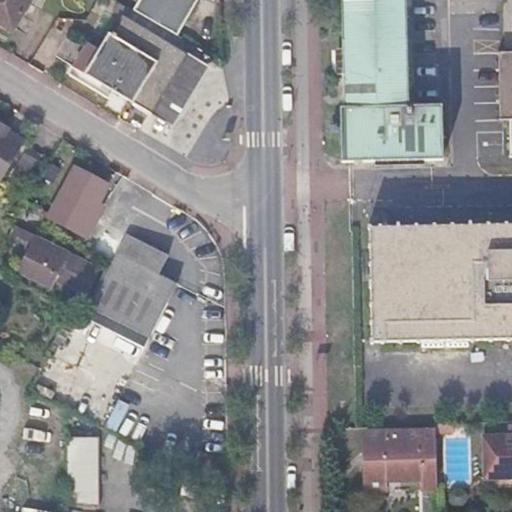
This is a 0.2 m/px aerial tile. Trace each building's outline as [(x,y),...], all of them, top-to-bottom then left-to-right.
[(31,0),(0,0),(0,24),(14,32),(31,0)] [(137,0),(141,2),(136,10),(177,34),(196,0),(137,0)] [(331,0),(336,160),(349,160),(433,158),(431,106),(399,105),(395,0),(331,0)] [(98,54),(88,48),(75,70),(147,112),(182,51),(177,48),(183,37),(177,34),(136,10),(129,7),(112,36),(109,34),(98,54)] [(207,66),(182,51),(147,112),(172,127),(207,66)] [(511,157),(511,52),(497,53),(499,120),(508,120),(509,158),(511,157)] [(0,174),(16,148),(3,141),(6,136),(0,132),(0,174)] [(108,186),(77,170),(52,217),(52,218),(82,234),(98,205),(108,186)] [(106,209),(98,205),(82,234),(91,239),(106,209)] [(511,226),(371,229),(373,345),(511,342),(511,226)] [(167,255),(128,235),(115,260),(174,290),(177,284),(158,274),(167,255)] [(67,256),(39,241),(20,274),(43,287),(51,273),(55,276),(53,281),(82,297),(95,274),(65,258),(67,256)] [(115,260),(113,265),(85,319),(144,348),(174,290),(115,260)] [(116,431),(129,403),(117,398),(105,425),(116,431)] [(29,421),(27,431),(52,435),(54,424),(29,421)] [(435,433),(437,481),(456,480),(455,429),(435,429),(435,433)] [(420,491),(420,511),(437,511),(437,481),(435,433),(367,436),(368,491),(388,491),(388,484),(406,484),(406,491),(420,491)] [(98,502),(98,436),(67,436),(67,502),(98,502)] [(511,438),(484,440),(485,481),(511,480),(511,438)]
